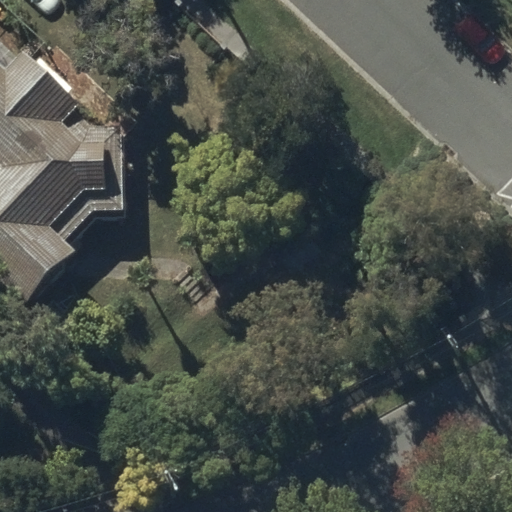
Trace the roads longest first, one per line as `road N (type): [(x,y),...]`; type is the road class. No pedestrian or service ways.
road 1 (residential): [(511,148),(353,0)]
road 2 (residential): [(320,511),(511,415)]
